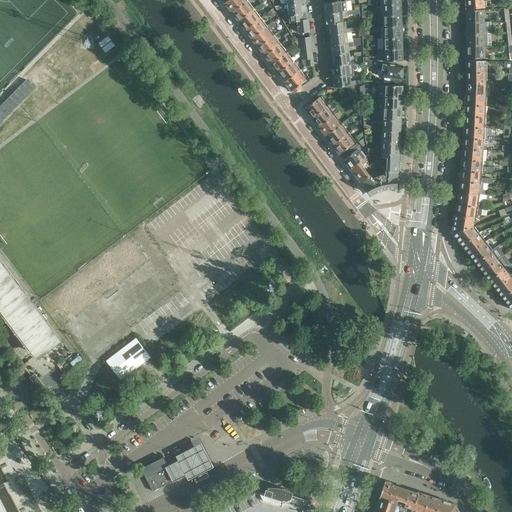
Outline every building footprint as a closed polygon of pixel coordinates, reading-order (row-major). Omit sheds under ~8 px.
[(227,0),(224,2),(228,7),(228,9),(230,11),(232,11),(232,12),(246,1),(248,0),(247,0),(227,0)] [(246,1),(232,12),(234,15),(235,17),(236,19),(238,20),(238,21),(253,9),(254,9),(248,0),(246,1)] [(347,11),(345,0),(324,3),(324,8),(323,9),(324,12),(325,13),(325,14),(347,11)] [(485,0),(465,0),(466,2),(464,3),(464,7),(466,8),(466,9),(470,8),(470,9),(485,8),(485,7),(486,7),(485,0)] [(305,2),(287,4),(287,5),(283,5),(283,9),(287,8),(288,15),(307,13),(307,12),(307,10),(307,8),(306,7),(305,2)] [(400,3),(382,4),(382,15),(401,15),(400,11),(401,9),(401,6),(400,5),(400,3)] [(278,13),(274,7),(269,11),(273,16),(278,13)] [(253,9),(238,21),(241,24),(241,26),(243,28),(245,29),(260,17),(254,9),(253,9)] [(484,9),(466,9),(466,21),(484,21),(484,9)] [(343,22),(342,16),(347,15),(347,11),(325,14),(326,18),(325,19),(325,22),(326,23),(326,24),(343,22)] [(307,19),(307,13),(288,15),(289,22),(293,22),(293,26),(297,25),(298,33),(310,31),(308,19),(307,19)] [(401,15),(382,15),(382,27),(401,26),(402,24),(402,21),(401,20),(401,15)] [(260,17),(245,29),(247,33),(248,35),(249,37),(251,37),(252,38),(266,27),(267,26),(260,17)] [(266,27),(252,38),(254,41),(254,44),(256,45),(258,46),(258,47),(273,36),(274,35),(270,29),(275,25),(273,21),(267,26),(266,27)] [(492,21),(484,21),(466,21),(466,34),(492,33),(492,21)] [(343,22),(326,24),(327,30),(329,30),(329,34),(346,32),(351,32),(351,28),(346,28),(345,22),(343,22)] [(401,26),(382,27),(383,38),(401,38),(401,37),(402,35),(402,33),(401,31),(401,26)] [(346,32),(329,34),(329,35),(328,36),(329,39),(330,40),(330,45),(347,43),(353,42),(352,38),(347,39),(346,32)] [(492,33),(466,34),(467,46),(484,46),(492,46),(492,33)] [(273,36),(258,47),(259,49),(260,51),(262,52),(265,55),(280,43),(274,35),(273,36)] [(383,38),(383,49),(402,49),(402,48),(403,47),(403,44),(402,42),(401,38),(383,38)] [(311,42),(299,44),(300,51),(300,53),(312,51),(312,50),(311,42)] [(347,43),(330,45),(331,49),(330,51),(330,53),(331,54),(332,55),(349,53),(348,46),(353,46),(353,42),(347,43)] [(279,44),(265,55),(265,56),(265,58),(267,60),(268,60),(271,64),(286,53),(287,52),(290,50),(288,46),(284,49),(280,43),(279,44)] [(484,46),(467,46),(467,57),(474,57),(474,58),(485,58),(484,46)] [(402,49),(383,49),(377,49),(377,54),(383,54),(383,61),(393,61),(395,61),(402,60),(403,58),(403,55),(402,54),(402,49)] [(278,73),(293,61),(301,55),(300,53),(300,51),(291,58),(287,52),(286,53),(271,64),(272,66),(273,68),(275,69),(278,73)] [(312,51),(300,53),(301,55),(301,60),(302,60),(306,59),(306,65),(306,66),(311,65),(314,65),(312,51)] [(331,66),(348,64),(350,64),(349,53),(332,55),(332,60),(330,60),(331,66)] [(466,67),(466,71),(487,72),(487,61),(485,61),(485,60),(474,60),(466,60),(466,62),(465,63),(465,66),(466,67)] [(511,62),(511,60),(503,61),(503,66),(508,68),(508,73),(511,73),(511,62)] [(292,62),(278,73),(278,75),(280,77),(282,78),(284,81),(299,70),(300,70),(293,61),(292,62)] [(376,70),(381,70),(384,70),(383,78),(392,79),(392,78),(394,78),(393,83),(399,83),(400,79),(401,79),(401,78),(402,77),(403,74),(402,72),(402,66),(399,66),(394,66),(395,64),(395,61),(393,61),(383,61),(377,61),(377,65),(376,66),(376,70)] [(353,74),(352,64),(350,64),(348,64),(331,66),(330,68),(330,70),(332,72),(332,76),(350,74),(353,74)] [(300,70),(284,81),(284,82),(285,84),(286,86),(288,87),(291,91),(292,90),(293,93),(301,87),(299,85),(309,77),(306,73),(304,75),(300,70)] [(466,78),(466,83),(487,83),(487,72),(466,71),(466,73),(464,74),(464,77),(466,78)] [(350,74),(332,76),(332,77),(331,78),(332,81),(333,82),(333,87),(335,87),(351,85),(355,85),(355,80),(350,81),(350,74)] [(0,123),(34,88),(26,80),(0,105),(0,123)] [(485,94),(486,94),(490,94),(490,83),(466,83),(466,84),(464,84),(464,88),(465,89),(465,94),(485,94)] [(378,84),(377,96),(382,96),(401,97),(401,93),(402,91),(403,88),(402,87),(402,86),(398,86),(398,85),(384,84),(378,84)] [(358,96),(351,86),(347,90),(354,99),(358,96)] [(465,100),(465,105),(484,105),(484,106),(486,106),(486,94),(485,94),(465,94),(464,95),(464,99),(465,100)] [(312,103),(310,100),(303,105),(305,108),(304,108),(307,112),(308,114),(309,116),(311,117),(312,117),(327,105),(321,96),(320,96),(312,103)] [(382,96),(381,107),(401,108),(401,104),(402,102),(402,99),(401,98),(401,97),(382,96)] [(327,105),(312,117),(314,121),(315,123),(316,125),(318,126),(334,114),(327,105)] [(465,110),(465,116),(485,117),(486,106),(484,106),(484,105),(465,105),(464,106),(463,109),(465,110)] [(381,107),(381,118),(400,120),(400,115),(401,114),(401,111),(401,109),(401,108),(381,107)] [(334,114),(318,126),(321,130),(321,132),(323,134),(325,135),(340,124),(341,123),(334,114)] [(464,127),(483,127),(485,128),(485,117),(465,116),(463,117),(463,120),(464,122),(464,127)] [(381,118),(380,130),(399,131),(399,127),(401,125),(401,122),(400,121),(400,120),(381,118)] [(341,123),(340,124),(325,135),(328,139),(328,141),(330,143),(331,144),(347,133),(348,132),(341,123)] [(464,134),(463,138),(484,139),(487,139),(487,128),(485,128),(483,127),(464,127),(464,128),(463,129),(462,132),(464,134)] [(380,130),(380,141),(399,142),(399,138),(400,136),(400,134),(399,132),(399,131),(380,130)] [(348,132),(347,133),(331,144),(332,144),(335,148),(335,150),(337,152),(339,153),(339,154),(346,148),(347,149),(354,143),(354,142),(355,141),(348,132)] [(463,144),(463,149),(482,150),(486,151),(486,150),(492,150),(492,146),(484,146),(484,139),(463,138),(463,139),(462,140),(462,143),(463,144)] [(380,141),(379,153),(398,154),(398,149),(399,148),(400,145),(399,143),(399,142),(380,141)] [(345,152),(340,155),(343,159),(350,168),(364,156),(358,148),(355,144),(347,149),(348,150),(345,152)] [(485,162),(486,151),(482,150),(463,149),(463,150),(461,150),(461,154),(462,155),(462,160),(481,161),(482,161),(485,162)] [(379,153),(379,158),(386,158),(386,170),(387,170),(388,171),(396,172),(397,171),(398,154),(379,153)] [(361,182),(365,187),(370,194),(375,192),(381,189),(383,189),(379,175),(378,175),(376,167),(373,162),(370,164),(364,156),(350,168),(360,182),(361,182)] [(379,159),(374,161),(379,168),(383,165),(379,159)] [(461,166),(461,171),(481,172),(482,171),(492,172),(493,167),(482,167),(482,161),(481,161),(462,160),(462,161),(460,162),(460,165),(461,166)] [(385,174),(379,175),(383,189),(388,188),(396,187),(397,178),(396,178),(396,172),(388,171),(387,170),(386,170),(385,170),(385,174)] [(461,177),(460,182),(479,183),(483,183),(490,184),(491,179),(481,179),(481,172),(461,171),(459,172),(459,176),(461,177)] [(459,188),(459,193),(480,194),(485,194),(485,190),(482,190),(483,183),(479,183),(460,182),(460,183),(459,183),(458,187),(459,188)] [(458,199),(457,204),(477,207),(480,194),(459,193),(459,194),(457,194),(457,198),(458,199)] [(456,213),(476,217),(480,217),(482,207),(477,207),(457,204),(457,205),(456,205),(455,209),(456,209),(456,213)] [(454,220),(454,225),(473,227),(473,228),(474,227),(476,217),(456,213),(455,216),(454,215),(453,220),(454,220)] [(454,225),(452,232),(462,244),(477,232),(478,232),(474,227),(473,228),(473,227),(454,225)] [(134,232),(46,292),(65,320),(154,259),(143,244),(134,232)] [(477,232),(462,244),(462,245),(461,246),(464,250),(466,249),(469,253),(484,241),(485,241),(478,232),(477,232)] [(474,262),(490,250),(491,249),(495,246),(489,238),(485,241),(484,241),(469,253),(472,257),(471,258),(474,262)] [(482,270),(497,258),(502,255),(495,246),(491,249),(490,250),(474,262),(478,267),(479,266),(482,270)] [(497,258),(482,270),(485,274),(484,275),(488,281),(509,264),(502,255),(497,258)] [(0,259),(0,306),(37,354),(59,337),(33,303),(0,259)] [(509,264),(488,281),(491,284),(492,283),(496,288),(511,275),(511,267),(509,264)] [(511,275),(496,288),(499,292),(497,292),(501,296),(502,296),(503,297),(511,289),(511,275)] [(511,289),(503,297),(511,308),(511,289)] [(145,350),(136,338),(106,361),(121,379),(141,364),(146,360),(150,357),(145,350)] [(308,343),(301,351),(310,358),(315,351),(310,348),(311,346),(317,351),(320,348),(309,338),(306,341),(308,343)] [(31,376),(29,377),(44,397),(50,393),(34,373),(31,376)] [(165,466),(173,481),(186,474),(188,479),(214,466),(201,442),(176,455),(178,459),(165,466)] [(164,456),(141,468),(153,491),(175,479),(164,456)] [(379,496),(380,497),(397,502),(404,505),(404,506),(405,506),(411,508),(413,509),(418,492),(417,493),(395,486),(396,484),(384,480),(379,496)] [(306,511),(307,508),(310,502),(301,499),(292,496),(292,495),(291,495),(292,493),(293,492),(288,490),(283,488),(278,487),(273,486),(267,487),(267,489),(265,489),(263,493),(258,491),(217,511),(306,511)] [(411,508),(411,510),(410,511),(422,511),(428,496),(418,492),(413,509),(411,508)] [(428,496),(422,511),(434,511),(439,499),(428,496)] [(375,508),(375,509),(383,511),(403,511),(405,506),(404,506),(404,505),(397,502),(380,497),(376,508),(375,508)] [(439,499),(434,511),(447,511),(454,505),(439,499)]
